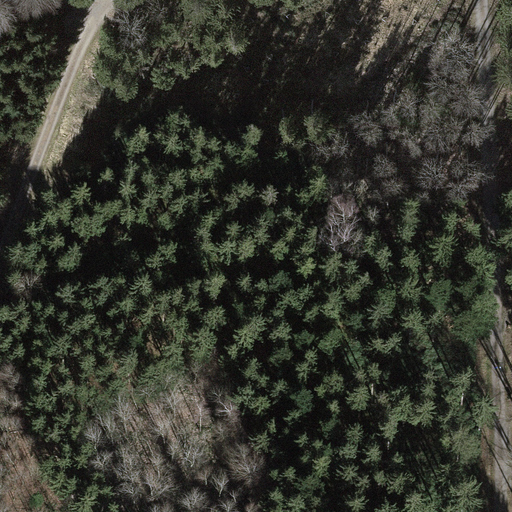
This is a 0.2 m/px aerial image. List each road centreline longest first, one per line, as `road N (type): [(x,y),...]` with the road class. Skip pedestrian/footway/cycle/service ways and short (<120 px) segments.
road 1 (track): [(500,511),(498,285),(480,0)]
road 2 (track): [(0,263),(99,0)]
